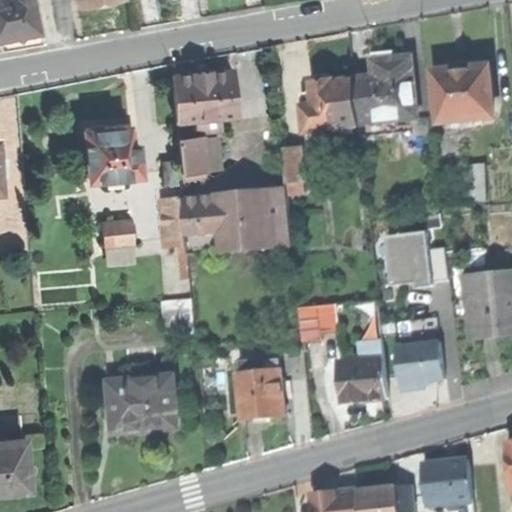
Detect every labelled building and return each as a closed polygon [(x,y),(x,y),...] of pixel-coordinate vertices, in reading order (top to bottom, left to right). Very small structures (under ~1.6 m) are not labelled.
[(19,33),(42,28),(36,0),(0,0),(0,25),(2,25),(4,36),(19,33)] [(443,59),(444,70),(476,66),(475,55),(458,57),(443,59)] [(374,75),(355,77),(360,125),(361,138),(398,134),(396,118),(416,116),(410,57),(388,59),(373,60),(374,75)] [(444,70),(434,71),(440,120),(481,116),(493,115),(487,65),(476,66),(444,70)] [(172,74),(176,119),(235,114),(232,69),(210,71),(210,69),(197,70),(189,70),(189,73),(172,74)] [(354,126),(360,125),(355,77),(341,79),(330,80),(329,75),(326,72),(317,73),(313,77),(313,81),(308,81),(309,89),(300,90),(304,131),(336,127),(354,126)] [(482,124),(481,116),(440,120),(441,128),(482,124)] [(109,124),(84,127),(89,178),(111,175),(129,173),(141,172),(138,142),(131,142),(129,122),(109,124)] [(354,133),(354,126),(336,127),(337,135),(354,133)] [(218,137),(202,138),(204,168),(220,167),(218,137)] [(202,138),(178,140),(180,170),(204,168),(202,138)] [(300,147),(283,149),(287,183),(304,181),(300,147)] [(174,159),(161,160),(164,186),(177,185),(174,159)] [(466,167),(467,201),(485,201),(484,167),(466,167)] [(205,178),(204,168),(180,170),(181,180),(205,178)] [(287,188),(183,200),(188,246),(189,255),(293,243),(287,188)] [(169,249),(188,246),(183,200),(182,198),(163,200),(169,249)] [(431,225),(442,224),(441,215),(430,216),(431,225)] [(101,220),(103,243),(134,241),(132,218),(101,220)] [(418,288),(435,286),(428,232),(388,237),(394,286),(412,284),(412,282),(414,281),(417,281),(418,288)] [(500,335),(511,333),(511,273),(467,278),(474,338),(500,335)] [(192,299),(163,302),(166,328),(184,326),(185,336),(195,335),(192,299)] [(336,304),(319,306),(322,332),(339,330),(336,304)] [(303,341),(322,339),(322,332),(319,306),(300,308),(303,341)] [(440,342),(397,348),(402,391),(421,389),(427,388),(432,381),(445,380),(440,342)] [(366,344),(368,361),(384,359),(383,343),(366,344)] [(365,401),(388,399),(384,359),(368,361),(341,363),(345,403),(365,401)] [(241,363),(242,373),(268,370),(267,360),(241,363)] [(263,419),(286,416),(281,369),(268,370),(242,373),(238,373),(242,421),(263,419)] [(149,429),(179,425),(173,377),(111,384),(117,433),(149,429)] [(0,439),(0,490),(8,490),(7,485),(27,484),(26,439),(0,439)] [(444,462),(424,464),(430,504),(446,502),(459,501),(473,499),(468,459),(444,462)] [(413,511),(411,485),(398,486),(400,511),(413,511)] [(377,488),(357,490),(359,511),(400,511),(398,486),(377,488)] [(314,511),(359,511),(357,490),(332,492),(313,494),(314,511)] [(460,510),(459,501),(446,502),(446,506),(451,511),(460,510)]
